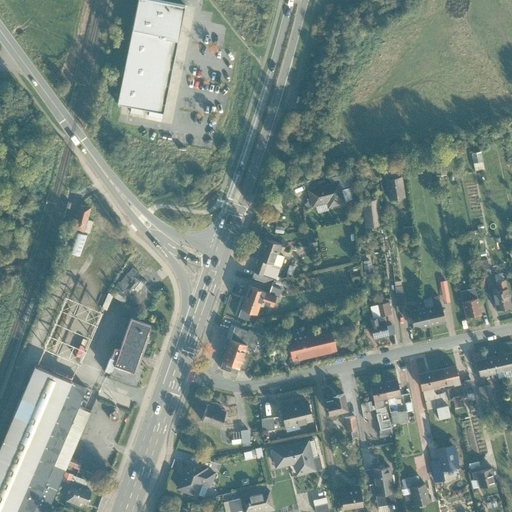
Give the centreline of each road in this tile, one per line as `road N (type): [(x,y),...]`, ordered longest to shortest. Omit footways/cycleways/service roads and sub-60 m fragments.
road 1 (residential): [(175,369),(253,386),(511,328)]
road 2 (primary): [(221,241),(234,224),(301,0)]
road 3 (primary): [(291,0),(221,241)]
road 4 (secondary): [(117,189),(0,30)]
road 5 (secondary): [(162,247),(179,271),(186,304),(169,385)]
road 6 (primary): [(125,511),(169,385)]
